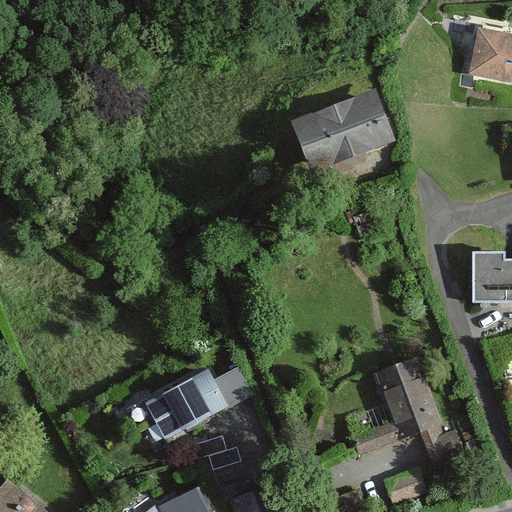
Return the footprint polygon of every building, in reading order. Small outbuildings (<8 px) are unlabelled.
[(511,37),(478,31),(470,75),(511,82),(511,37)] [(374,93),(293,124),(312,171),(392,141),(374,93)] [(511,300),(511,260),(503,260),(503,253),(471,253),(472,300),(511,300)] [(415,360),(375,375),(393,423),(399,438),(419,430),(439,423),(415,360)] [(208,372),(146,403),(164,439),(250,395),(237,369),(213,381),(208,372)] [(399,438),(393,423),(353,438),(359,453),(399,438)] [(439,423),(419,430),(433,468),(464,456),(462,453),(482,445),(475,428),(456,435),(453,430),(443,434),(439,423)] [(223,438),(195,446),(199,459),(209,456),(227,451),(223,438)] [(237,448),(227,451),(209,456),(214,470),(241,461),(237,448)] [(419,469),(383,483),(392,506),(428,492),(419,469)] [(44,511),(9,481),(0,490),(0,511),(44,511)] [(276,511),(267,487),(230,501),(234,511),(276,511)] [(207,511),(197,489),(160,507),(157,503),(145,511),(207,511)]
